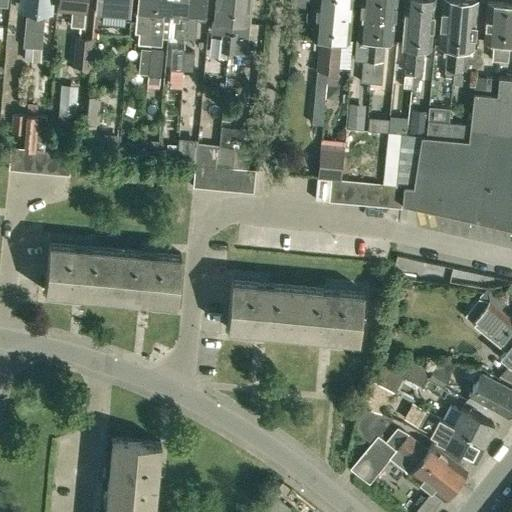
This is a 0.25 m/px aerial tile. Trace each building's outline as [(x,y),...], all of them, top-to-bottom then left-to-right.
[(37,0),(21,0),(20,11),(26,11),(23,47),(33,48),(37,0)] [(52,0),(37,0),(33,48),(42,49),(45,13),(51,13),(52,0)] [(85,0),(57,0),(57,6),(72,7),(70,26),(82,27),(83,8),(85,8),(85,0)] [(129,0),(94,0),(94,10),(128,13),(129,0)] [(150,44),(154,0),(137,0),(136,14),(134,32),(138,32),(137,43),(150,44)] [(170,17),(171,0),(154,0),(150,44),(161,45),(161,37),(167,38),(169,17),(170,17)] [(184,39),(188,0),(171,0),(170,17),(177,18),(175,38),(184,39)] [(203,20),(205,0),(188,0),(184,39),(194,40),(196,19),(203,20)] [(232,0),(214,0),(212,21),(222,22),(219,52),(227,53),(232,0)] [(250,0),(232,0),(227,53),(245,55),(248,24),(250,0)] [(333,0),(315,0),(315,4),(307,3),(306,19),(313,19),(312,38),(320,39),(313,123),(321,123),(326,76),(327,76),(333,0)] [(352,0),(333,0),(327,76),(336,77),(340,41),(348,42),(352,0)] [(365,39),(363,59),(361,81),(370,82),(378,0),(360,0),(357,38),(365,39)] [(396,0),(378,0),(370,82),(381,83),(385,41),(393,42),(396,0)] [(419,0),(404,0),(400,47),(407,47),(404,73),(413,74),(419,0)] [(419,0),(413,74),(411,90),(419,91),(423,48),(430,49),(434,0),(419,0)] [(453,74),(453,71),(459,0),(442,0),(438,46),(447,47),(445,73),(453,74)] [(477,0),(475,0),(459,0),(453,71),(453,74),(452,83),(461,84),(462,74),(461,74),(461,71),(462,71),(464,49),(472,49),(477,0)] [(491,60),(499,61),(504,3),(486,1),(483,41),(492,42),(491,60)] [(511,3),(504,3),(499,61),(507,62),(509,44),(511,43),(511,3)] [(92,37),(75,36),(73,65),(89,67),(92,37)] [(150,47),(150,49),(148,74),(160,75),(162,48),(150,47)] [(150,49),(140,48),(138,73),(148,74),(150,49)] [(183,50),(172,49),(170,69),(181,70),(183,50)] [(194,51),(183,50),(181,70),(192,71),(194,51)] [(411,76),(404,75),(403,87),(410,88),(411,76)] [(511,77),(497,76),(496,78),(495,94),(484,93),(471,92),(467,123),(467,128),(465,140),(445,137),(426,135),(418,134),(410,186),(402,185),(400,204),(473,222),(511,230),(511,77)] [(486,77),(484,93),(495,94),(496,78),(486,77)] [(70,118),(74,84),(57,83),(54,116),(70,118)] [(326,85),(325,97),(332,98),(338,94),(339,86),(326,85)] [(98,96),(85,95),(82,125),(95,126),(98,96)] [(24,113),(23,131),(23,147),(43,149),(45,133),(46,115),(36,114),(37,104),(28,103),(27,113),(24,113)] [(365,104),(349,103),(347,127),(363,128),(365,104)] [(411,109),(409,131),(424,133),(427,110),(411,109)] [(11,130),(23,131),(24,113),(12,112),(11,130)] [(377,118),(377,129),(387,130),(388,118),(377,118)] [(426,135),(445,137),(447,121),(427,119),(426,135)] [(467,123),(447,121),(445,137),(465,140),(467,128),(467,123)] [(120,135),(83,131),(82,151),(119,154),(120,135)] [(60,134),(45,133),(43,149),(59,151),(60,134)] [(197,142),(195,162),(195,163),(216,166),(216,164),(218,144),(197,142)] [(216,164),(244,167),(246,147),(218,144),(216,164)] [(22,149),(10,148),(8,170),(21,172),(22,149)] [(35,150),(22,149),(21,172),(33,173),(35,150)] [(342,151),(319,149),(316,177),(314,200),(328,202),(329,178),(330,177),(340,178),(342,151)] [(47,152),(35,150),(33,173),(45,174),(47,152)] [(59,153),(47,152),(45,174),(57,175),(59,153)] [(57,175),(69,176),(71,154),(59,153),(57,175)] [(203,189),(205,167),(194,166),(192,188),(203,189)] [(218,168),(205,167),(203,189),(216,190),(218,168)] [(228,191),(230,169),(218,168),(216,190),(228,191)] [(242,170),(230,169),(228,191),(240,192),(242,170)] [(254,171),(244,170),(242,170),(240,192),(252,194),(254,171)] [(328,202),(339,203),(341,179),(329,178),(328,202)] [(354,180),(341,179),(339,203),(352,204),(354,180)] [(352,204),(364,205),(366,181),(354,180),(352,204)] [(364,205),(376,206),(378,182),(366,181),(364,205)] [(378,182),(376,206),(388,207),(390,183),(378,182)] [(402,184),(390,183),(388,207),(400,208),(400,204),(402,185),(402,184)] [(77,295),(110,298),(114,248),(84,246),(49,242),(44,292),(77,295)] [(180,253),(142,250),(114,248),(110,298),(143,301),(176,304),(180,253)] [(259,332),(292,335),(297,285),(231,278),(227,329),(259,332)] [(297,285),(292,335),(324,338),(358,341),(363,291),(297,285)] [(503,291),(511,297),(511,296),(511,286),(507,286),(503,291)] [(511,363),(511,332),(497,320),(500,317),(502,320),(507,315),(489,301),(478,298),(464,315),(505,348),(500,354),(511,363)] [(511,318),(507,315),(502,320),(500,317),(497,320),(511,332),(511,318)] [(384,356),(371,379),(393,391),(397,393),(405,377),(413,362),(384,356)] [(427,376),(443,385),(455,362),(446,360),(432,366),(427,376)] [(413,362),(405,377),(422,386),(427,376),(432,366),(413,362)] [(508,416),(511,410),(511,389),(480,373),(468,395),(508,416)] [(448,388),(443,385),(427,376),(422,386),(444,397),(448,388)] [(380,389),(366,385),(359,405),(373,410),(380,389)] [(371,441),(377,434),(379,432),(369,424),(374,411),(373,410),(359,405),(353,426),(371,441)] [(452,424),(482,440),(492,422),(461,406),(452,424)] [(473,458),(482,440),(452,424),(430,412),(423,427),(440,436),(439,440),(473,458)] [(442,498),(454,483),(401,442),(396,449),(377,434),(371,441),(364,450),(383,465),(389,458),(408,473),(409,472),(442,498)] [(407,434),(401,442),(454,483),(466,468),(433,442),(427,450),(407,434)] [(105,503),(155,508),(161,441),(111,437),(108,469),(105,503)] [(273,494),(258,511),(287,511),(290,507),(273,494)] [(154,511),(155,508),(105,503),(104,511),(154,511)]
